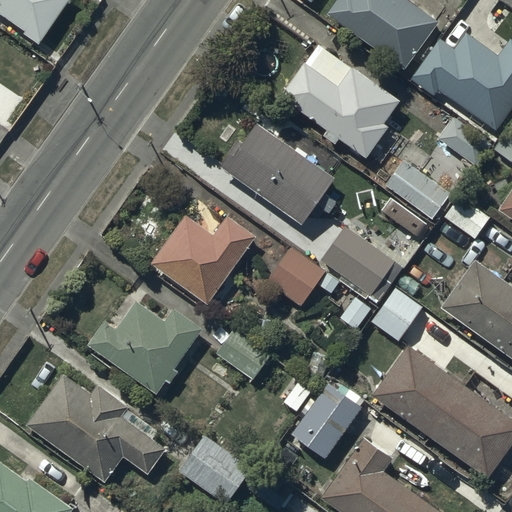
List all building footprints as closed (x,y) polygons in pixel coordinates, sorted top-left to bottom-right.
[(69,0),(0,0),(0,11),(27,30),(26,34),(39,43),(69,0)] [(336,0),(327,14),(404,69),(438,23),(406,0),(336,0)] [(441,38),(412,78),(434,94),(437,90),(472,115),(468,121),(479,130),(484,124),(495,131),(511,107),(511,41),(509,39),(498,55),(465,32),(454,48),(441,38)] [(279,96),(326,131),(323,136),(335,144),(338,139),(366,159),(388,128),(396,135),(415,109),(400,99),(399,101),(352,67),(337,86),(304,62),(279,96)] [(453,117),(437,138),(476,166),(492,145),(453,117)] [(511,120),(492,150),(511,163),(511,120)] [(239,139),(219,167),(301,225),(334,179),(256,123),(243,142),(239,139)] [(403,160),(385,184),(432,218),(450,194),(403,160)] [(511,188),(498,208),(511,217),(511,188)] [(460,195),(444,216),(475,239),(491,218),(460,195)] [(208,304),(255,236),(226,216),(224,219),(208,208),(197,224),(185,215),(151,264),(208,304)] [(348,221),(320,260),(370,296),(395,262),(389,258),(392,253),(348,221)] [(339,282),(291,247),(266,281),(301,306),(317,284),(331,293),(339,282)] [(511,285),(476,259),(441,307),(511,358),(511,285)] [(423,307),(395,288),(371,321),(399,341),(423,307)] [(371,308),(356,297),(340,318),(356,330),(371,308)] [(104,321),(87,346),(156,394),(165,380),(169,383),(177,372),(173,369),(202,329),(174,309),(165,322),(135,301),(116,329),(104,321)] [(234,329),(216,353),(252,380),(270,356),(234,329)] [(511,419),(408,345),(372,395),(488,477),(511,443),(511,419)] [(302,370),(322,378),(330,357),(310,350),(302,370)] [(62,375),(26,425),(105,483),(124,457),(147,475),(166,450),(120,416),(126,407),(97,386),(90,395),(62,375)] [(362,408),(328,383),(291,435),(325,459),(362,408)] [(203,435),(178,472),(226,504),(251,467),(203,435)] [(392,458),(363,438),(320,499),(339,511),(439,511),(383,472),(392,458)] [(0,462),(0,511),(68,511),(72,507),(30,478),(27,482),(0,462)] [(263,468),(248,490),(279,511),(294,489),(263,468)]
